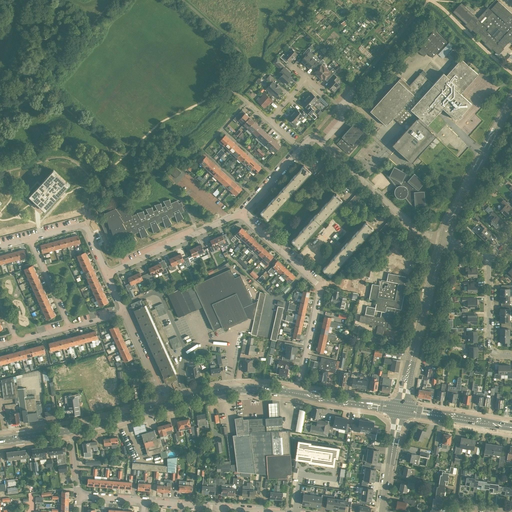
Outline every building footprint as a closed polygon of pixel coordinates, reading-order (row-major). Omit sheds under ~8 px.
[(511,17),(511,16),(511,13),(496,0),(494,0),(478,19),(461,3),(453,12),(466,24),(465,25),(471,31),(472,30),(479,36),(478,37),(485,43),(484,44),(491,50),(492,49),(496,52),(498,55),(504,49),(503,48),(509,42),(510,43),(511,40),(511,17)] [(434,30),(420,46),(421,48),(418,52),(424,56),(425,55),(427,53),(432,58),(447,41),(434,30)] [(438,54),(443,59),(443,58),(447,53),(451,49),(450,48),(452,45),(449,42),(447,45),(438,54)] [(305,56),(301,61),(305,65),(312,58),(308,54),(311,50),(309,48),(303,54),(305,56)] [(449,54),(453,59),(459,52),(455,48),(453,50),(449,54)] [(283,54),(280,57),(285,62),(287,59),(290,62),(294,57),(297,54),(291,49),(285,55),(283,54)] [(316,66),(321,61),(323,59),(321,57),(318,59),(314,55),(312,58),(305,65),(309,69),(314,64),(316,66)] [(393,118),(403,127),(415,114),(427,125),(439,112),(442,108),(455,119),(457,117),(459,118),(462,115),(461,115),(471,104),(460,94),(478,74),(461,59),(447,74),(446,76),(443,73),(433,84),(421,73),(409,86),(400,78),(373,108),(370,111),(384,124),(386,126),(393,118)] [(280,71),(283,67),(275,60),(272,64),(280,71)] [(322,64),(314,73),(318,77),(326,68),(322,64)] [(287,84),(292,79),(289,76),(291,74),(284,67),(279,73),(282,75),(278,79),(282,83),(284,81),(287,84)] [(323,81),(331,73),(326,68),(318,77),(323,81)] [(271,84),(266,89),(269,91),(268,92),(268,93),(270,96),(271,95),(272,94),(275,97),(281,90),(278,88),(279,87),(276,84),(275,85),(273,82),(275,80),(269,75),(266,79),(271,84)] [(336,82),(338,79),(334,75),(329,80),(332,82),(330,84),(328,86),(334,92),(340,86),(336,82)] [(309,96),(308,96),(306,98),(313,105),(316,101),(318,104),(321,101),(310,92),(308,95),(309,96)] [(268,103),(269,104),(272,101),(264,93),(260,98),(261,99),(258,102),(264,107),(268,103)] [(312,113),(314,111),(313,110),(311,107),(313,105),(306,98),(304,101),(304,100),(301,103),(308,109),(305,111),(309,115),(308,116),(309,117),(308,118),(309,118),(311,118),(310,117),(311,116),(314,119),(317,117),(312,113)] [(302,121),(304,119),(307,115),(303,111),(301,113),(296,108),(293,111),(294,112),(292,114),(299,120),(301,122),(302,121)] [(243,124),(250,118),(245,114),(242,117),(239,114),(233,120),(238,125),(241,122),(243,124)] [(295,124),(299,120),(292,114),(291,116),(290,115),(288,118),(293,122),(291,124),(295,129),(297,126),(295,124)] [(426,127),(427,125),(415,114),(403,127),(405,128),(406,129),(416,118),(426,127)] [(243,124),(248,128),(254,122),(250,118),(243,124)] [(406,129),(393,144),(412,162),(436,136),(426,127),(416,118),(406,129)] [(364,131),(365,130),(356,121),(341,137),(342,138),(337,144),(343,149),(349,155),(367,134),(364,131)] [(258,126),(254,122),(248,128),(252,132),(258,126)] [(235,133),(236,131),(228,124),(227,126),(235,133)] [(252,132),(257,137),(263,130),(258,126),(252,132)] [(267,134),(263,130),(257,137),(261,141),(267,134)] [(261,141),(266,145),(272,138),(267,134),(261,141)] [(219,142),(224,146),(230,139),(225,135),(219,142)] [(276,142),(272,138),(266,145),(270,149),(276,142)] [(224,146),(228,150),(234,143),(230,139),(224,146)] [(281,146),(276,142),(270,149),(274,153),(281,146)] [(239,147),(234,143),(228,150),(232,154),(239,147)] [(232,154),(237,158),(243,152),(239,147),(232,154)] [(225,153),(221,149),(216,154),(221,158),(225,153)] [(247,156),(243,152),(237,158),(241,162),(247,156)] [(200,163),(204,167),(210,160),(206,156),(205,157),(202,154),(199,158),(202,160),(200,163)] [(241,162),(246,166),(252,160),(247,156),(241,162)] [(215,164),(210,160),(204,167),(209,171),(215,164)] [(256,164),(252,160),(246,166),(250,170),(256,164)] [(215,164),(209,171),(213,175),(219,169),(215,164)] [(261,168),(256,164),(250,170),(255,174),(261,168)] [(303,165),(260,213),(267,220),(311,172),(303,165)] [(176,178),(181,172),(175,167),(170,173),(172,174),(176,178)] [(414,173),(412,176),(409,175),(405,173),(400,170),(394,167),(389,176),(387,174),(394,184),(395,185),(396,186),(397,187),(395,189),(394,191),(395,195),(397,197),(399,198),(402,199),(405,197),(409,202),(415,210),(415,206),(425,205),(424,191),(420,191),(418,190),(424,182),(419,177),(414,173)] [(219,169),(213,175),(218,179),(224,173),(219,169)] [(35,189),(29,196),(45,211),(51,205),(51,204),(63,191),(69,185),(53,170),(47,176),(35,190),(35,189)] [(224,173),(218,179),(222,183),(228,177),(224,173)] [(222,183),(227,187),(233,181),(228,177),(222,183)] [(237,185),(233,181),(227,187),(231,191),(237,185)] [(236,196),(242,189),(237,185),(231,191),(236,196)] [(299,249),(342,200),(335,193),(291,242),(299,249)] [(105,210),(105,212),(104,212),(106,220),(100,222),(109,242),(111,246),(124,240),(126,239),(128,239),(130,244),(130,243),(136,240),(137,240),(133,235),(139,232),(142,239),(142,238),(148,234),(148,235),(145,230),(151,227),(154,234),(154,233),(159,229),(160,230),(160,229),(157,224),(163,221),(166,228),(166,227),(171,224),(172,224),(169,219),(175,216),(177,223),(178,223),(177,222),(183,218),(183,219),(184,219),(181,213),(184,212),(182,207),(183,207),(183,206),(182,204),(181,202),(181,203),(179,204),(177,200),(171,203),(169,199),(163,201),(166,206),(162,208),(161,203),(154,205),(157,210),(153,212),(152,207),(145,209),(149,214),(145,216),(143,211),(137,213),(137,214),(132,216),(130,212),(129,212),(125,204),(113,207),(112,205),(104,208),(105,210)] [(500,211),(507,217),(511,211),(511,208),(503,200),(501,202),(505,206),(500,211)] [(496,229),(503,221),(492,212),(490,214),(493,217),(489,222),(496,229)] [(480,219),(473,213),(470,216),(471,216),(477,222),(480,219)] [(366,222),(322,270),(330,277),(374,229),(366,222)] [(484,241),(491,234),(484,227),(482,226),(481,228),(480,227),(479,228),(478,228),(477,228),(478,229),(475,232),(484,241)] [(246,232),(242,228),(234,236),(239,240),(240,238),(246,232)] [(245,242),(250,236),(246,232),(240,238),(245,242)] [(78,235),(72,237),(74,245),(80,243),(80,241),(78,235)] [(222,235),(216,238),(219,245),(223,243),(224,246),(229,244),(227,239),(224,240),(222,235)] [(250,236),(245,242),(250,246),(255,240),(250,236)] [(65,239),(68,247),(74,245),(72,237),(65,239)] [(216,246),(219,245),(216,238),(210,240),(213,246),(210,247),(212,252),(217,250),(216,246)] [(59,240),(61,248),(68,247),(65,239),(59,240)] [(53,242),(55,250),(61,248),(59,240),(53,242)] [(250,246),(247,249),(249,251),(246,254),(249,256),(254,250),(259,244),(255,240),(250,246)] [(55,250),(53,242),(47,244),(49,252),(55,250)] [(43,253),(49,252),(47,244),(40,245),(43,253)] [(208,254),(206,249),(204,250),(201,244),(195,247),(199,254),(200,257),(208,254)] [(254,250),(258,254),(264,248),(259,244),(254,250)] [(190,250),(192,255),(187,257),(191,265),(190,262),(196,259),(195,256),(199,254),(195,247),(190,250)] [(244,252),(247,249),(245,247),(238,254),(240,256),(244,252)] [(268,252),(264,248),(258,254),(263,258),(268,252)] [(26,258),(24,250),(18,251),(20,259),(26,258)] [(11,253),(13,261),(20,259),(18,251),(11,253)] [(88,258),(87,255),(87,256),(85,252),(77,256),(80,262),(88,258)] [(268,262),(273,256),(268,252),(263,258),(260,261),(258,259),(255,262),(258,264),(260,262),(266,267),(269,264),(268,262)] [(5,255),(7,263),(13,261),(11,253),(5,255)] [(183,259),(181,254),(175,257),(178,264),(181,262),(183,265),(185,264),(186,267),(191,265),(187,257),(183,259)] [(256,257),(254,255),(248,262),(250,264),(256,257)] [(176,269),(174,265),(178,264),(175,257),(169,259),(171,264),(169,266),(171,271),(176,269)] [(245,268),(248,265),(240,257),(237,260),(245,268)] [(89,261),(88,258),(80,262),(82,267),(90,264),(91,263),(90,261),(89,261)] [(270,273),(273,275),(276,271),(282,265),(277,261),(272,267),(268,272),(270,273)] [(160,263),(154,266),(158,273),(161,271),(163,275),(168,272),(165,267),(163,268),(160,263)] [(82,267),(85,273),(93,269),(92,267),(90,264),(82,267)] [(282,265),(276,271),(279,273),(276,276),(271,282),(273,284),(281,275),(287,269),(282,265)] [(368,265),(363,271),(362,276),(369,278),(372,265),(368,265)] [(24,269),(27,275),(35,271),(36,271),(35,269),(34,269),(33,266),(24,269)] [(149,268),(150,272),(146,274),(149,281),(156,277),(154,274),(158,273),(154,266),(149,268)] [(477,277),(477,270),(476,266),(470,266),(470,267),(466,267),(466,273),(468,273),(468,277),(477,277)] [(85,273),(87,278),(95,275),(96,274),(95,272),(94,272),(93,269),(85,273)] [(230,269),(193,285),(203,306),(204,310),(213,330),(223,326),(223,328),(228,326),(235,323),(247,318),(242,308),(253,303),(240,275),(234,278),(230,269)] [(285,279),(291,273),(287,269),(281,275),(285,279)] [(250,272),(256,278),(258,276),(252,270),(250,272)] [(27,275),(29,281),(38,277),(38,276),(37,274),(35,271),(27,275)] [(149,281),(146,274),(141,276),(140,272),(134,275),(137,282),(140,281),(142,284),(149,281)] [(289,284),(296,277),(291,273),(285,279),(288,281),(287,282),(289,284)] [(402,309),(407,276),(389,273),(387,280),(385,280),(386,278),(381,277),(380,285),(373,284),(370,299),(377,301),(376,307),(366,306),(364,315),(360,315),(359,322),(373,324),(372,328),(377,328),(377,325),(382,326),(387,327),(387,329),(399,331),(400,323),(393,322),(395,308),(402,309)] [(87,278),(90,284),(98,280),(97,278),(95,275),(87,278)] [(134,284),(137,282),(134,275),(128,278),(130,283),(125,285),(128,291),(135,288),(134,284)] [(29,281),(32,286),(40,282),(41,282),(40,280),(39,280),(38,277),(29,281)] [(90,284),(92,290),(100,286),(101,285),(100,283),(99,284),(98,280),(90,284)] [(42,286),(40,282),(32,286),(34,292),(43,288),(42,286)] [(468,292),(477,292),(477,285),(477,282),(473,282),(464,282),(464,285),(467,285),(468,292)] [(102,289),(100,286),(92,290),(95,295),(103,291),(102,289)] [(168,294),(177,290),(177,288),(176,286),(169,289),(169,290),(166,291),(167,294),(168,294)] [(168,294),(179,317),(184,315),(197,309),(202,307),(193,286),(181,292),(179,289),(177,290),(168,294)] [(500,289),(500,296),(509,296),(509,289),(511,289),(511,286),(502,286),(502,289),(500,289)] [(34,292),(37,297),(45,294),(45,293),(46,293),(45,291),(44,291),(43,288),(34,292)] [(95,295),(97,301),(105,297),(106,297),(105,294),(105,295),(103,291),(95,295)] [(333,296),(331,302),(337,303),(336,307),(344,308),(346,299),(339,297),(340,292),(334,291),(333,296)] [(47,297),(45,294),(37,297),(39,303),(48,299),(47,297)] [(300,302),(307,304),(308,298),(294,295),(292,294),(291,297),(298,298),(298,299),(301,299),(300,302)] [(509,302),(509,296),(500,296),(500,302),(503,302),(503,306),(511,306),(511,302),(509,302)] [(107,300),(105,297),(97,301),(100,306),(108,302),(107,300)] [(467,308),(477,308),(477,298),(462,298),(462,301),(467,301),(467,308)] [(39,303),(42,308),(50,305),(51,304),(50,302),(49,302),(48,299),(39,303)] [(174,361),(166,343),(169,341),(158,315),(154,317),(146,300),(143,301),(142,299),(131,304),(162,372),(166,383),(173,380),(174,381),(178,379),(174,371),(177,369),(174,361)] [(52,308),(50,305),(42,308),(44,314),(53,310),(52,308)] [(511,309),(511,306),(503,306),(503,309),(500,309),(500,316),(509,315),(509,309),(511,309)] [(296,308),(295,311),(298,311),(298,314),(304,316),(306,310),(296,308)] [(54,314),(53,310),(44,314),(47,320),(55,316),(56,315),(55,313),(54,314)] [(467,324),(477,324),(477,314),(462,314),(462,317),(467,317),(467,324)] [(509,322),(509,315),(500,316),(500,322),(503,322),(503,326),(511,326),(511,322),(509,322)] [(337,326),(338,323),(330,321),(331,318),(324,316),(323,322),(337,326)] [(295,326),(302,328),(303,322),(293,320),(286,318),(285,321),(296,323),(295,326)] [(112,328),(109,329),(110,330),(111,332),(112,334),(119,331),(119,329),(118,328),(117,325),(115,326),(112,328)] [(511,329),(511,326),(503,326),(503,329),(500,329),(500,336),(509,336),(509,329),(511,329)] [(331,333),(328,332),(329,330),(322,328),(320,334),(335,337),(335,335),(331,334),(331,333)] [(112,334),(109,335),(110,338),(113,336),(114,340),(122,336),(119,331),(112,334)] [(477,341),(477,331),(475,331),(468,332),(465,332),(465,335),(468,335),(468,341),(477,341)] [(117,345),(124,342),(122,336),(114,340),(117,345)] [(509,342),(509,336),(500,336),(500,342),(503,342),(503,345),(501,345),(501,346),(511,346),(511,342),(509,342)] [(245,354),(255,356),(256,346),(252,345),(254,338),(248,337),(247,344),(246,344),(245,354)] [(333,346),(325,345),(326,341),(319,340),(318,346),(332,349),(333,346)] [(120,351),(127,347),(124,342),(117,345),(118,348),(120,351)] [(287,348),(286,351),(296,353),(297,347),(290,346),(291,343),(285,342),(284,347),(287,348)] [(43,345),(37,346),(39,354),(45,353),(43,346),(43,345)] [(121,354),(119,355),(119,357),(122,356),(129,353),(127,347),(120,351),(121,354)] [(477,357),(477,347),(469,347),(469,357),(477,357)] [(383,349),(375,348),(374,356),(381,357),(383,349)] [(295,359),(296,353),(286,351),(285,355),(283,355),(282,360),(288,361),(288,358),(295,359)] [(16,360),(14,353),(8,354),(10,362),(11,365),(14,364),(16,363),(17,363),(16,360)] [(126,361),(132,358),(129,353),(122,356),(125,362),(126,361)] [(337,361),(322,357),(317,382),(326,383),(328,372),(335,373),(337,361)] [(390,371),(398,372),(400,361),(392,359),(390,371)] [(255,372),(255,366),(252,366),(252,361),(243,360),(243,367),(243,371),(255,372)] [(288,366),(289,362),(279,360),(278,364),(277,364),(276,373),(279,374),(278,375),(287,376),(288,370),(287,369),(288,366)] [(194,378),(194,377),(196,377),(196,378),(198,378),(198,376),(200,376),(198,365),(188,366),(190,378),(192,377),(192,379),(194,378)] [(501,374),(504,374),(504,365),(498,365),(498,372),(495,372),(494,378),(501,378),(501,374)] [(212,376),(221,375),(220,368),(211,369),(212,376)] [(339,385),(345,386),(345,385),(346,382),(347,382),(348,373),(341,372),(339,385)] [(0,387),(2,387),(4,399),(16,398),(13,377),(0,380),(0,387)] [(371,381),(370,389),(376,390),(376,386),(377,386),(378,381),(376,381),(376,378),(372,378),(371,381)] [(381,391),(389,393),(391,379),(383,378),(381,391)] [(352,387),(359,388),(360,380),(353,379),(352,387)] [(367,381),(360,380),(359,388),(365,389),(367,381)] [(139,396),(139,392),(143,392),(139,381),(133,382),(134,384),(131,384),(132,388),(130,388),(131,393),(128,394),(129,397),(132,397),(139,396)] [(445,392),(444,392),(445,388),(446,388),(446,384),(442,384),(441,391),(438,391),(436,399),(443,400),(445,392)] [(457,398),(457,394),(456,393),(457,388),(448,386),(447,396),(449,396),(448,401),(455,402),(456,398),(457,398)] [(468,395),(468,392),(466,392),(466,389),(465,387),(462,387),(461,394),(463,395),(462,397),(464,398),(463,403),(469,404),(471,395),(468,395)] [(17,389),(21,415),(23,414),(23,422),(38,420),(43,419),(41,403),(40,403),(40,402),(36,402),(35,398),(34,395),(27,396),(27,395),(26,395),(25,388),(17,389)] [(481,406),(482,406),(484,394),(481,393),(481,396),(477,396),(475,404),(481,405),(481,406)] [(500,394),(497,393),(495,408),(496,408),(496,407),(502,408),(503,400),(499,399),(500,394)] [(486,394),(484,394),(482,406),(483,407),(484,405),(489,406),(490,398),(486,397),(486,394)] [(78,396),(67,397),(69,415),(80,414),(78,396)] [(278,417),(277,403),(268,404),(269,418),(278,417)] [(46,419),(55,418),(54,411),(50,411),(50,407),(46,408),(47,412),(45,412),(46,419)] [(20,422),(18,412),(15,413),(15,410),(11,411),(12,412),(9,413),(11,424),(19,423),(19,422),(20,422)] [(302,428),(305,410),(299,410),(295,432),(301,433),(302,428)] [(198,422),(198,426),(205,425),(205,429),(209,428),(207,420),(206,420),(205,414),(197,416),(198,422)] [(333,427),(339,428),(341,418),(335,416),(334,422),(331,422),(330,428),(333,428),(333,427)] [(233,435),(236,464),(230,465),(231,471),(237,472),(240,472),(243,472),(268,474),(268,478),(271,478),(278,478),(287,478),(288,478),(288,474),(291,474),(289,439),(289,432),(289,431),(289,430),(283,430),(282,417),(278,417),(269,418),(265,418),(265,417),(262,417),(261,418),(243,419),(242,417),(238,418),(235,418),(237,435),(233,435)] [(347,419),(341,418),(339,428),(345,429),(345,431),(348,431),(349,425),(346,425),(347,419)] [(189,419),(183,420),(185,430),(188,429),(189,433),(191,433),(192,438),(195,438),(194,428),(191,428),(190,426),(189,419)] [(367,420),(363,419),(363,421),(359,420),(359,421),(355,421),(354,431),(359,432),(360,428),(372,430),(371,434),(376,434),(376,428),(373,427),(374,422),(367,421),(367,420)] [(183,420),(177,421),(179,429),(179,431),(176,431),(178,437),(183,435),(182,431),(185,430),(183,420)] [(325,420),(325,421),(318,420),(317,420),(317,421),(316,426),(311,425),(310,430),(309,432),(323,435),(328,436),(331,421),(325,420)] [(171,423),(164,425),(167,435),(173,433),(172,429),(173,429),(171,423)] [(135,435),(146,432),(144,424),(133,427),(135,435)] [(164,425),(157,427),(159,433),(160,437),(167,435),(164,425)] [(414,439),(422,442),(426,431),(418,428),(414,439)] [(159,438),(156,438),(154,430),(146,432),(141,434),(148,456),(160,452),(162,458),(167,456),(166,451),(164,446),(165,446),(164,443),(165,443),(164,438),(160,439),(159,438)] [(447,444),(449,444),(451,435),(444,434),(443,440),(441,439),(441,443),(442,443),(441,448),(446,449),(447,444)] [(110,438),(111,445),(112,448),(118,448),(117,444),(118,443),(117,437),(110,438)] [(456,443),(454,453),(457,454),(456,455),(455,455),(454,461),(451,460),(450,467),(453,467),(454,464),(459,464),(461,454),(461,452),(462,452),(462,448),(466,449),(468,439),(461,438),(461,437),(460,444),(456,443)] [(222,443),(221,438),(214,439),(215,444),(216,451),(222,451),(222,443)] [(475,440),(468,439),(466,449),(470,450),(469,454),(472,454),(472,456),(476,457),(477,447),(474,446),(475,440)] [(298,440),(295,460),(308,461),(308,463),(312,463),(321,465),(334,467),(336,459),(337,459),(338,459),(339,456),(340,448),(311,443),(311,442),(298,440)] [(84,455),(91,454),(90,451),(91,451),(90,448),(90,443),(83,444),(82,444),(82,447),(83,447),(84,455)] [(493,445),(485,443),(483,455),(491,457),(493,445)] [(62,445),(55,446),(56,454),(59,473),(68,471),(64,449),(62,449),(62,445)] [(491,457),(499,458),(501,446),(493,445),(491,457)] [(367,455),(379,457),(379,454),(378,453),(378,450),(373,449),(373,447),(367,446),(367,449),(368,449),(367,455)] [(45,447),(38,448),(39,456),(40,456),(40,460),(47,459),(45,447)] [(421,449),(419,456),(428,457),(429,451),(421,449)] [(25,450),(19,451),(20,459),(26,458),(29,457),(28,452),(25,452),(25,450)] [(12,451),(7,452),(7,454),(4,455),(5,460),(8,460),(8,465),(14,464),(13,459),(12,451)] [(406,461),(413,462),(414,458),(418,459),(418,455),(407,453),(406,461)] [(379,457),(367,455),(366,461),(365,461),(365,464),(371,465),(371,462),(377,463),(377,460),(378,460),(379,457)] [(171,473),(175,473),(177,457),(167,458),(167,466),(167,472),(171,473)] [(217,472),(231,471),(230,464),(216,465),(217,472)] [(364,474),(376,476),(376,473),(375,473),(376,469),(370,469),(370,466),(364,465),(364,468),(365,468),(364,474)] [(404,469),(402,475),(411,477),(411,473),(410,472),(411,469),(404,467),(404,469)] [(445,485),(447,485),(449,473),(448,473),(449,471),(435,469),(435,471),(438,475),(437,479),(439,480),(439,483),(434,483),(445,485)] [(474,486),(477,486),(478,478),(479,473),(475,472),(474,478),(466,477),(465,485),(474,486)] [(376,476),(364,474),(363,480),(362,480),(362,483),(368,484),(368,481),(374,482),(374,479),(375,479),(376,476)] [(113,481),(112,488),(119,488),(119,481),(119,478),(121,478),(122,475),(118,475),(118,478),(117,478),(116,481),(113,481)] [(209,486),(208,494),(215,494),(216,484),(219,485),(219,478),(216,478),(213,479),(209,478),(209,483),(209,486)] [(222,485),(221,495),(228,495),(229,484),(225,484),(225,481),(222,481),(222,479),(219,478),(219,485),(222,485)] [(228,495),(234,496),(235,489),(236,489),(236,487),(239,487),(239,486),(240,480),(240,478),(233,478),(233,483),(232,484),(229,484),(228,495)] [(276,492),(276,499),(282,500),(282,493),(280,493),(280,491),(281,491),(281,489),(279,489),(280,480),(283,481),(283,486),(287,486),(287,478),(278,478),(277,485),(276,492)] [(478,478),(477,486),(477,484),(481,485),(481,489),(485,489),(489,489),(490,481),(478,480),(478,478)] [(500,492),(501,484),(498,484),(498,483),(490,481),(489,489),(493,490),(492,492),(497,493),(497,492),(500,492)] [(164,483),(164,485),(163,485),(163,492),(170,493),(171,486),(171,482),(167,482),(167,483),(164,483)] [(401,483),(399,491),(406,492),(407,488),(413,489),(414,483),(408,482),(408,485),(401,483)] [(434,486),(437,487),(435,495),(441,496),(444,497),(445,488),(444,488),(445,485),(434,483),(434,486)] [(362,493),(373,495),(373,492),(372,492),(373,489),(367,488),(368,485),(362,484),(361,487),(362,487),(362,493)] [(511,487),(501,486),(501,484),(500,492),(501,490),(505,491),(504,495),(509,496),(509,495),(511,495),(511,487)] [(308,505),(310,495),(304,494),(304,492),(301,491),(300,497),(303,498),(302,505),(308,505)] [(373,495),(362,493),(361,499),(359,499),(359,502),(365,503),(365,500),(371,501),(371,498),(372,498),(373,495)] [(322,497),(315,496),(314,506),(320,507),(321,500),(324,501),(325,495),(322,494),(322,497)] [(442,499),(441,499),(441,496),(435,495),(431,494),(430,498),(433,498),(432,506),(431,506),(430,506),(438,508),(440,508),(442,499)] [(334,496),(325,495),(324,501),(327,501),(326,508),(332,509),(334,496)] [(345,500),(339,499),(338,510),(344,511),(345,504),(348,504),(348,501),(349,498),(346,498),(345,500)] [(396,508),(405,510),(406,503),(411,504),(411,505),(414,506),(415,500),(403,498),(402,502),(397,501),(396,508)]
